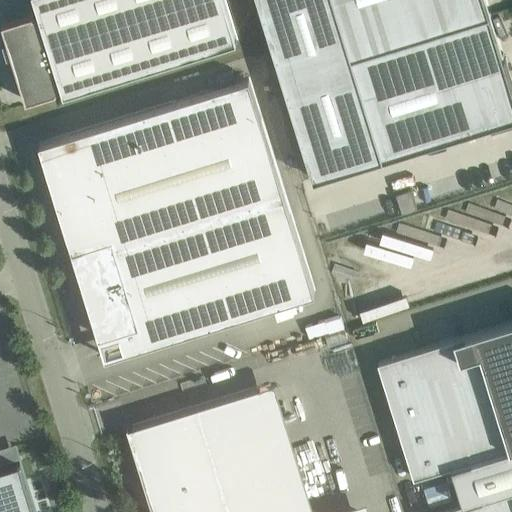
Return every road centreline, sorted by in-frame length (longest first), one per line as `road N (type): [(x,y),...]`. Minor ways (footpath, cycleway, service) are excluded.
road 1 (unclassified): [(94,511),(0,199)]
road 2 (unknown): [(416,511),(373,346),(380,334),(511,283)]
